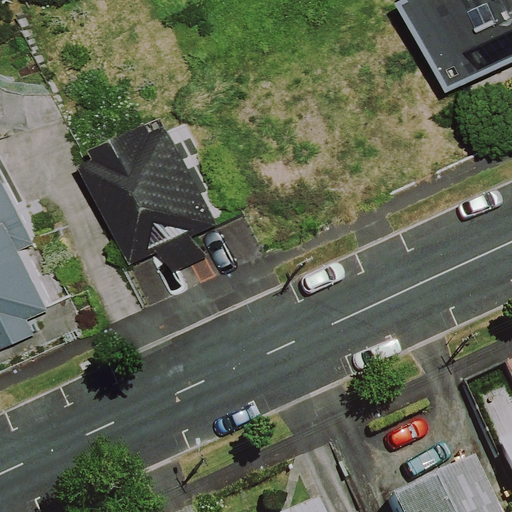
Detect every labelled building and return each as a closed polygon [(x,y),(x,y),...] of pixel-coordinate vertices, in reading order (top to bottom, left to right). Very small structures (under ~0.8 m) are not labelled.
[(511,0),(466,0),(511,101),(511,0)] [(501,157),(444,30),(359,67),(417,195),(501,157)] [(374,213),(319,88),(248,120),(303,244),(374,213)] [(274,245),(227,140),(134,181),(181,286),(274,245)] [(104,308),(57,202),(0,227),(0,334),(7,351),(104,308)] [(511,437),(489,448),(511,502),(511,437)] [(483,511),(463,466),(379,504),(382,511),(483,511)]
